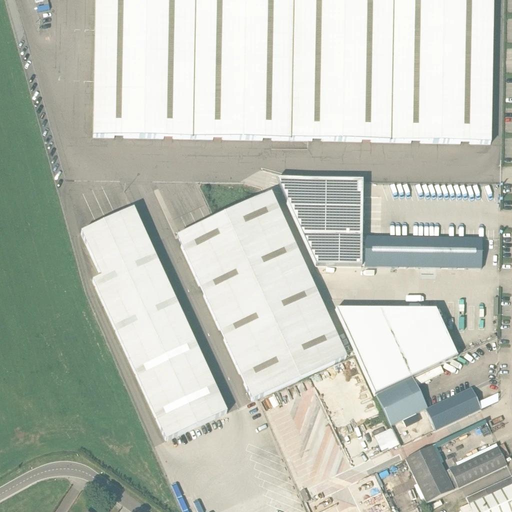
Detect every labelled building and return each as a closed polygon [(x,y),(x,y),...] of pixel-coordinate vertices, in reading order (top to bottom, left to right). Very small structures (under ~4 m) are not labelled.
[(95,0),(94,110),(93,138),(290,141),(490,145),(492,58),(492,0),(95,0)] [(363,268),(364,238),(365,186),(277,185),(315,268),(363,268)] [(251,402),(345,359),(270,194),(176,237),(251,402)] [(165,441),(226,413),(133,210),(81,233),(101,278),(92,282),(165,441)] [(406,239),(364,238),(363,268),(481,270),(481,240),(406,239)] [(374,396),(457,357),(435,311),(334,310),(374,396)] [(426,411),(426,410),(411,380),(375,397),(390,428),(424,412),(426,411)] [(424,412),(434,431),(480,410),(471,389),(426,410),(426,411),(424,412)] [(375,435),(381,453),(399,447),(393,430),(375,435)] [(425,504),(452,492),(431,448),(404,461),(425,504)] [(457,490),(506,467),(506,466),(497,448),(448,470),(457,490)] [(511,511),(511,479),(511,478),(464,499),(470,511),(511,511)]
